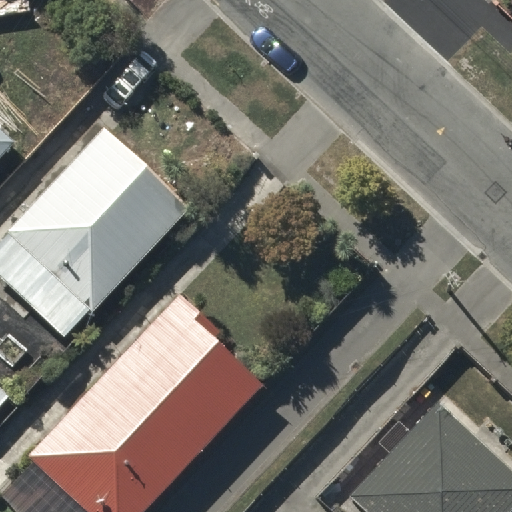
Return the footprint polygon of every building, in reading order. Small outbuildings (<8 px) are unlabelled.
[(0,165),(15,150),(0,136),(0,165)] [(0,256),(0,287),(64,346),(89,318),(94,322),(191,217),(107,140),(0,256)] [(85,511),(147,511),(259,397),(209,350),(220,338),(178,298),(133,345),(138,349),(31,459),(85,511)] [(0,411),(10,401),(0,392),(0,411)] [(441,406),(349,505),(356,511),(499,511),(511,498),(511,471),(470,433),(441,406)]
